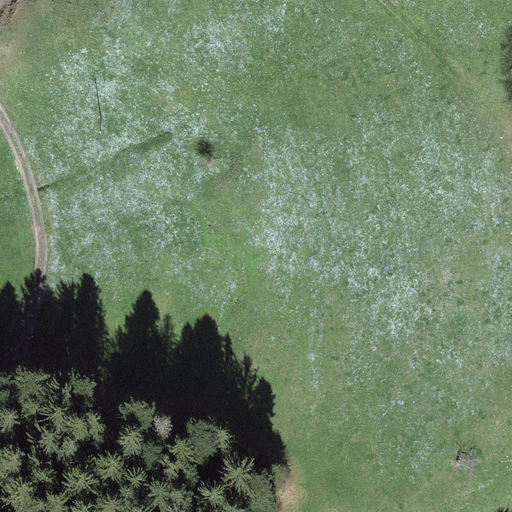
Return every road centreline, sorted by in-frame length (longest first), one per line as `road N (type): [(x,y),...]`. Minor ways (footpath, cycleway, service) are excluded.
road 1 (track): [(0,393),(31,318),(40,245),(0,119)]
road 2 (track): [(368,0),(393,62),(511,106)]
